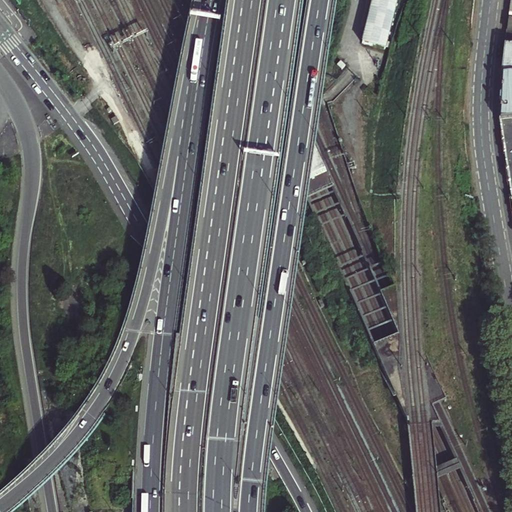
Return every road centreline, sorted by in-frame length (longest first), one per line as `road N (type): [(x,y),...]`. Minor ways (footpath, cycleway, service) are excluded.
road 1 (trunk): [(305,511),(88,145),(0,30)]
road 2 (trunk): [(248,511),(321,0)]
road 3 (trunk): [(251,0),(189,423),(184,511)]
road 4 (trunk): [(222,511),(232,368),(282,0)]
road 5 (trunk): [(0,78),(71,172),(97,241),(88,292),(41,358),(36,378),(52,511)]
road 6 (trunk): [(187,144),(171,160),(131,345),(71,447),(0,511)]
road 7 (trunk): [(187,144),(150,511)]
road 8 (residential): [(511,319),(481,131),(490,0)]
road 9 (trunk): [(213,0),(187,144)]
